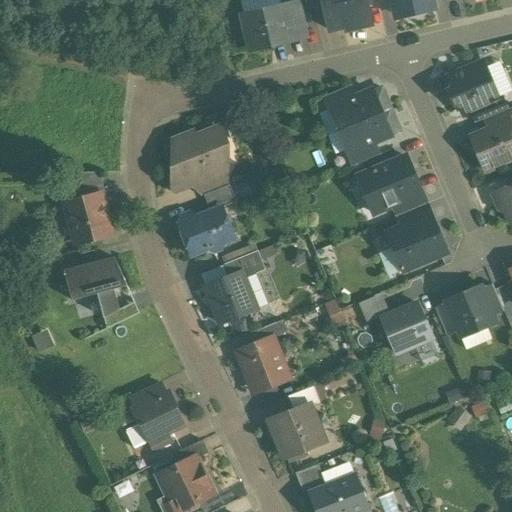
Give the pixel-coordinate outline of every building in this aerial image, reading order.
[(323,7),(321,0),(309,0),(312,9),(323,7)] [(321,0),(323,7),(329,31),(345,27),(346,31),(371,25),(365,1),(364,0),(321,0)] [(392,8),(390,0),(377,0),(380,11),(392,8)] [(390,0),(392,8),(394,15),(407,12),(408,16),(421,13),(420,9),(433,6),(431,0),(390,0)] [(298,4),(281,8),(289,39),(305,35),(298,4)] [(281,7),(243,16),(251,51),(273,46),(272,45),(289,41),(289,39),(281,8),(281,7)] [(498,99),(483,63),(447,78),(452,90),(448,91),(454,105),(458,104),(463,115),(470,113),(499,100),(498,99)] [(350,86),(324,97),(329,109),(355,98),(350,86)] [(381,89),(372,93),(381,114),(390,110),(381,89)] [(355,98),(329,109),(339,132),(381,114),(372,93),(372,91),(355,98)] [(499,100),(470,113),(475,124),(485,119),(508,110),(503,98),(498,99),(499,100)] [(511,108),(508,110),(485,119),(490,131),(510,122),(510,124),(511,123),(511,108)] [(399,131),(390,110),(381,114),(390,135),(399,131)] [(381,114),(339,132),(348,155),(374,144),(391,137),(390,135),(381,114)] [(490,131),(471,138),(485,171),(511,159),(511,127),(510,124),(510,122),(490,131)] [(213,130),(195,137),(193,133),(173,141),(173,189),(176,192),(199,183),(224,173),(220,164),(226,162),(213,130)] [(374,144),(348,155),(353,166),(379,155),(374,144)] [(406,157),(358,177),(373,214),(391,207),(401,202),(397,193),(417,185),(406,157)] [(224,173),(199,183),(204,196),(229,185),(224,173)] [(98,174),(70,175),(77,201),(99,195),(99,196),(104,195),(98,174)] [(229,185),(204,196),(210,212),(221,208),(236,202),(229,185)] [(417,185),(397,193),(401,202),(391,207),(396,218),(426,205),(417,185)] [(511,186),(497,193),(501,204),(499,210),(505,213),(510,224),(511,223),(511,186)] [(77,201),(65,204),(66,209),(74,240),(75,243),(109,234),(99,196),(99,195),(77,201)] [(435,226),(426,205),(396,218),(400,229),(409,225),(413,235),(435,226)] [(210,212),(179,225),(191,256),(208,249),(214,252),(220,250),(223,244),(227,242),(222,229),(228,226),(221,208),(210,212)] [(66,209),(50,213),(59,244),(74,240),(66,209)] [(435,226),(413,235),(409,225),(400,229),(387,234),(401,268),(400,268),(402,272),(446,253),(435,226)] [(256,252),(223,265),(227,277),(240,272),(243,279),(264,271),(256,252)] [(114,258),(64,271),(72,301),(97,294),(113,290),(127,286),(114,258)] [(227,277),(204,286),(219,324),(255,310),(243,279),(240,272),(227,277)] [(492,285),(481,290),(492,316),(504,312),(492,285)] [(127,286),(113,290),(119,310),(134,303),(127,286)] [(480,288),(446,303),(447,304),(458,331),(461,337),(495,323),(492,316),(481,290),(480,288)] [(113,290),(97,294),(104,318),(113,314),(119,311),(119,310),(113,290)] [(418,304),(381,320),(396,354),(432,339),(418,304)] [(447,304),(435,309),(446,336),(458,331),(447,304)] [(113,314),(104,318),(107,330),(118,324),(113,314)] [(282,321),(256,331),(261,342),(272,337),(273,339),(287,333),(282,321)] [(47,330),(31,334),(35,350),(51,346),(47,330)] [(261,342),(237,351),(252,389),(287,375),(273,339),(272,337),(261,342)] [(434,340),(415,346),(419,360),(439,354),(434,340)] [(159,383),(131,397),(137,408),(164,395),(159,383)] [(444,393),(449,404),(467,395),(462,385),(444,393)] [(313,387),(288,397),(294,410),(308,404),(309,407),(320,402),(313,387)] [(137,408),(132,410),(139,424),(141,424),(150,442),(166,434),(183,426),(174,408),(175,407),(169,393),(164,395),(137,408)] [(294,410),(271,419),(287,458),(323,443),(309,407),(308,404),(294,410)] [(139,424),(126,431),(135,449),(150,442),(141,424),(139,424)] [(166,434),(150,442),(154,450),(170,442),(166,434)] [(201,441),(177,452),(182,462),(195,456),(196,458),(207,453),(201,441)] [(182,462),(156,475),(168,501),(176,497),(182,508),(189,511),(195,509),(197,501),(213,494),(196,458),(195,456),(182,462)] [(322,474),(326,485),(327,486),(354,475),(354,474),(350,463),(322,474)] [(318,464),(296,472),(304,495),(310,493),(309,492),(326,485),(322,474),(318,464)] [(326,485),(309,492),(310,493),(317,511),(360,511),(369,509),(355,474),(354,474),(354,475),(327,486),(326,485)]
